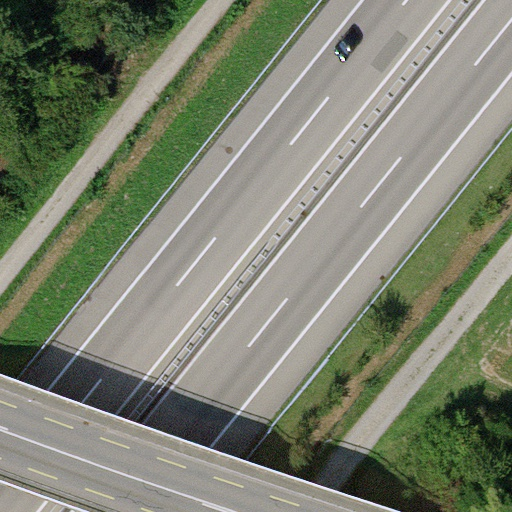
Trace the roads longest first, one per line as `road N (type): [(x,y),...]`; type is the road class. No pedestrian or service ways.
road 1 (motorway): [(410,0),(0,508)]
road 2 (motorway): [(120,511),(511,24)]
road 3 (track): [(224,0),(0,279)]
road 4 (track): [(511,261),(310,511)]
road 5 (tertiary): [(0,429),(241,511)]
